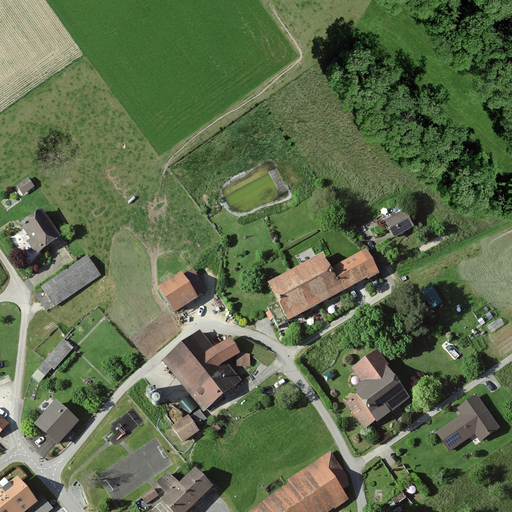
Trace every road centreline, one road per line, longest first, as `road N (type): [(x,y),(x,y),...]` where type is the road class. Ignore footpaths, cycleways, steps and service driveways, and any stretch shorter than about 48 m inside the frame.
road 1 (residential): [(46,476),(133,376),(188,331),(232,329),(284,354)]
road 2 (residential): [(22,286),(13,425),(23,450)]
road 3 (residential): [(352,468),(482,376)]
road 4 (residential): [(284,354),(352,468)]
road 5 (residential): [(284,354),(393,290)]
